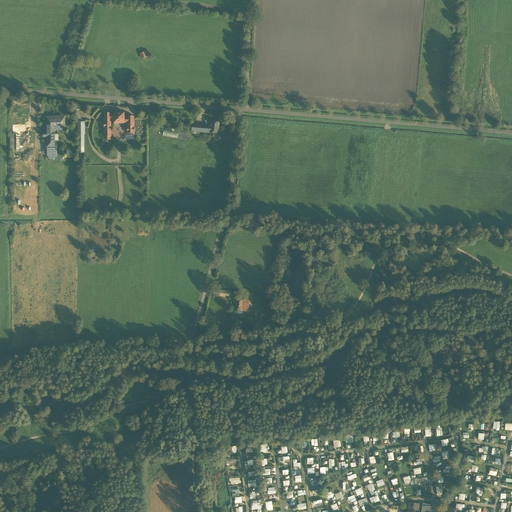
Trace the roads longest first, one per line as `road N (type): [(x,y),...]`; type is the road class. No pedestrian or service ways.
road 1 (residential): [(245,109),(511,133)]
road 2 (unclassified): [(193,343),(233,170),(237,109)]
road 3 (unclassified): [(0,88),(237,109)]
road 4 (track): [(249,13),(114,0)]
road 5 (track): [(193,511),(188,387)]
